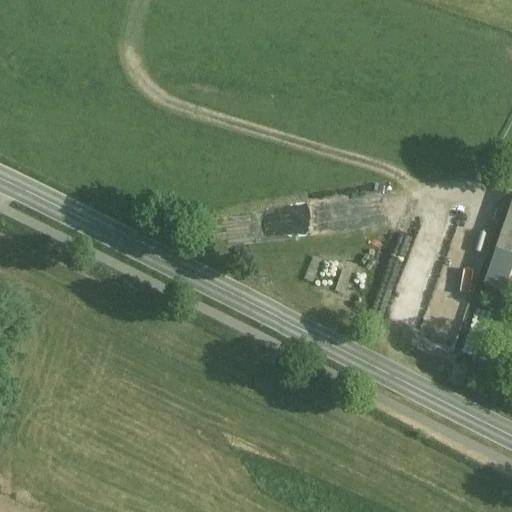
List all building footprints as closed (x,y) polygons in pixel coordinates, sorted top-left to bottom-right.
[(511,207),(486,291),(506,297),(511,279),(511,207)] [(304,247),(302,267),(328,269),(329,249),(304,247)] [(331,274),(365,281),(369,263),(335,256),(331,274)] [(303,267),(298,289),(320,293),(325,272),(303,267)] [(389,314),(393,301),(379,296),(374,309),(389,314)]
